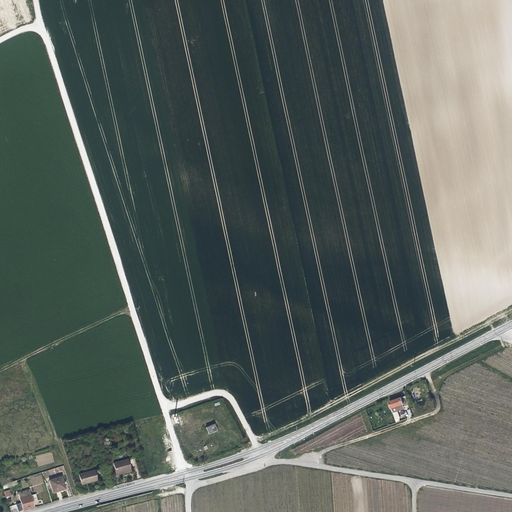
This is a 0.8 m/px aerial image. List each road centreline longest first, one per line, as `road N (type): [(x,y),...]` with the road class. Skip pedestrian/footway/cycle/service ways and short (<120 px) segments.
road 1 (track): [(35,0),(186,474)]
road 2 (track): [(254,438),(511,308)]
road 3 (primary): [(260,451),(501,330)]
road 4 (unclassified): [(264,462),(511,494)]
road 5 (track): [(427,368),(439,410),(305,463)]
road 6 (track): [(131,311),(0,369)]
road 7 (primary): [(54,511),(186,474)]
road 8 (track): [(164,409),(226,395),(260,451)]
